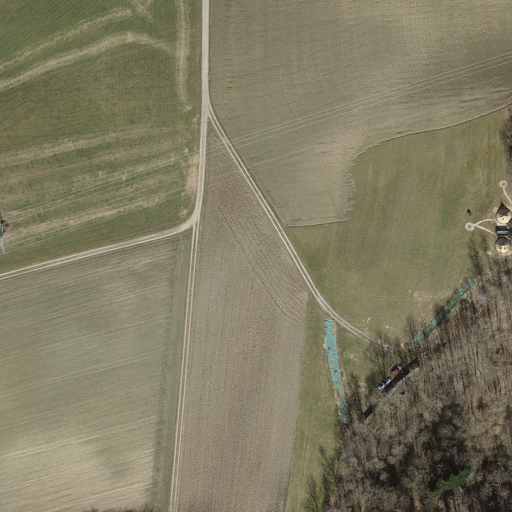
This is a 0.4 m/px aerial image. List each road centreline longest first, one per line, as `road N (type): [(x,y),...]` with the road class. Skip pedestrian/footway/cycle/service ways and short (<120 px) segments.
road 1 (track): [(511,299),(444,354),(408,358),(356,341),(325,309),(205,110)]
road 2 (track): [(0,279),(181,231),(197,219),(204,0)]
road 3 (track): [(174,511),(197,219)]
